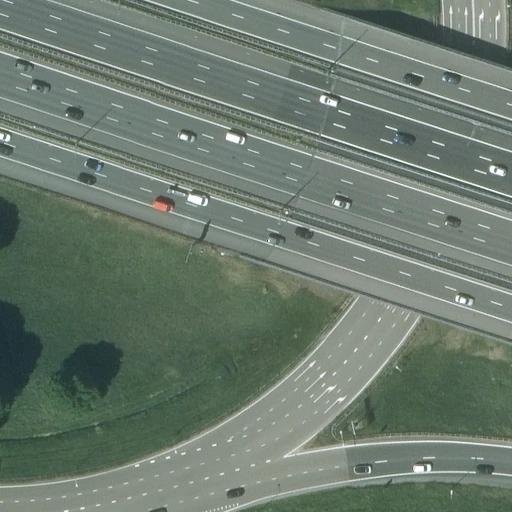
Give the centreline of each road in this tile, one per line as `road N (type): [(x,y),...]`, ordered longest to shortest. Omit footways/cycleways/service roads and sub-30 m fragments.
road 1 (primary): [(232,469),(326,385),(411,271),(440,208),(464,120),(471,0)]
road 2 (motorway): [(0,145),(511,314)]
road 3 (motorway): [(0,73),(511,241)]
road 4 (motorway): [(511,168),(0,1)]
road 5 (motorway): [(511,105),(188,0)]
road 6 (motorway): [(232,469),(425,458),(511,463)]
